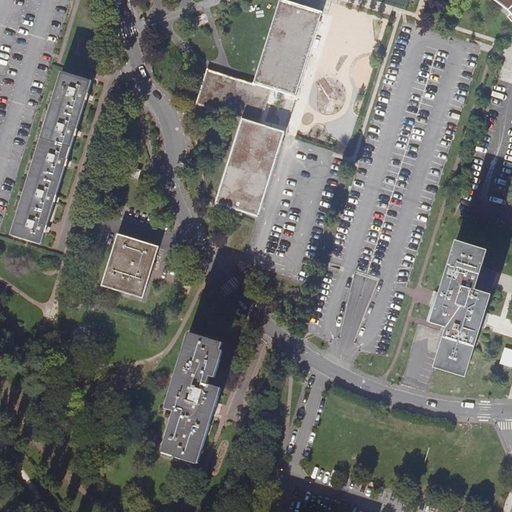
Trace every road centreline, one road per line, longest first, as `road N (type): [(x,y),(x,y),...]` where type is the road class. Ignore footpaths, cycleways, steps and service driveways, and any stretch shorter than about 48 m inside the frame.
road 1 (residential): [(134,55),(146,90),(170,121),(176,145),(168,178),(187,221),(229,286),(272,329)]
road 2 (residential): [(272,329),(297,351),(392,396),(506,411)]
road 3 (residential): [(134,55),(115,68),(60,238)]
road 4 (residential): [(511,100),(477,206),(511,216)]
road 5 (residential): [(272,329),(214,462)]
